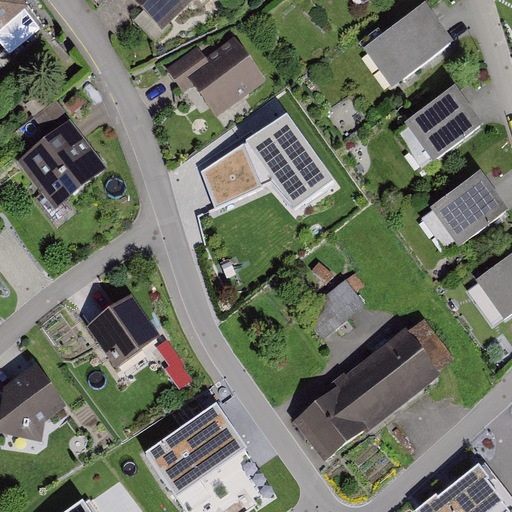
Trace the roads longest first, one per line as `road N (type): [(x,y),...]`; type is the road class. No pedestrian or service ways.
road 1 (residential): [(66,0),(128,96),(210,339),(333,511)]
road 2 (residential): [(377,511),(511,387)]
